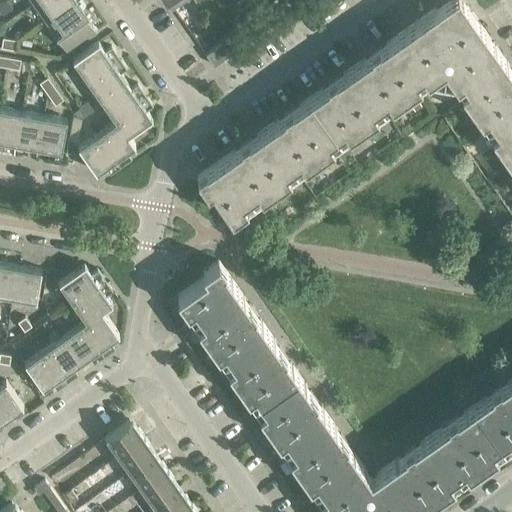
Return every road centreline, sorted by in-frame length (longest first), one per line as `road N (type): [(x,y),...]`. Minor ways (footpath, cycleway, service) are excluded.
road 1 (residential): [(204,117),(385,0)]
road 2 (residential): [(263,511),(147,356)]
road 3 (residential): [(147,356),(0,459)]
road 4 (residential): [(162,224),(130,202),(0,180)]
road 5 (residential): [(0,221),(123,243),(162,224)]
road 6 (residential): [(204,117),(124,0)]
road 7 (residential): [(162,224),(147,356)]
road 8 (residential): [(162,224),(174,136),(204,117)]
